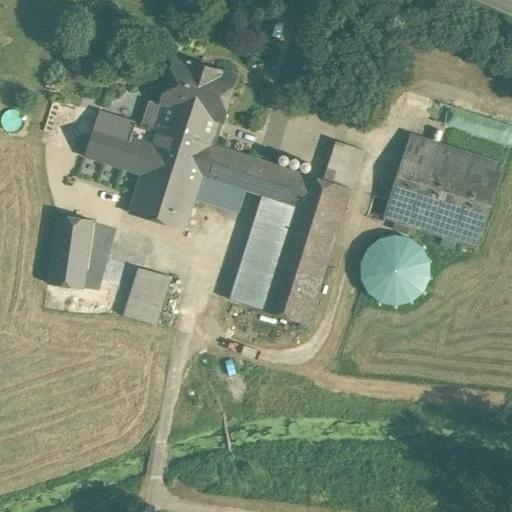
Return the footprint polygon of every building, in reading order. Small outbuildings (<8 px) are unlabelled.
[(237,75),(176,57),(162,103),(164,104),(158,123),(214,139),(220,121),(223,122),(237,75)] [(214,139),(158,123),(156,129),(144,125),(143,126),(85,108),(71,151),(142,173),(130,212),(185,229),(195,198),(203,176),(213,144),(214,139)] [(504,165),(411,135),(385,216),(477,246),(504,165)] [(364,150),(337,141),(325,180),(351,188),(364,150)] [(256,158),(213,144),(203,176),(246,190),(256,158)] [(280,159),(280,161),(280,162),(281,164),(283,165),(285,165),(287,165),(288,164),(289,162),(290,160),(289,159),(288,157),(287,156),(285,155),(283,156),(281,157),(280,159)] [(300,166),(300,164),(300,162),(299,160),(297,159),(295,159),(293,159),(292,160),(291,162),(290,164),(291,166),(292,167),(294,168),(295,169),(297,168),(299,167),(300,166)] [(311,169),(311,167),(311,165),(310,164),(308,163),(306,162),(304,163),(303,164),(302,165),(301,167),(302,169),(303,171),(305,172),(306,172),(308,172),(310,171),(311,169)] [(302,173),(273,164),(263,195),(292,205),(302,173)] [(325,180),(302,173),(292,205),(259,309),(308,324),(351,188),(325,180)] [(246,190),(203,176),(195,198),(239,212),(246,190)] [(99,183),(63,178),(51,265),(87,270),(99,183)] [(263,195),(231,300),(259,309),(292,205),(263,195)] [(193,233),(191,251),(202,253),(204,234),(193,233)] [(370,252),(362,262),(359,275),(361,287),(368,298),(378,305),(391,308),(403,306),(414,300),(421,289),(424,277),(422,264),(416,254),(405,246),(393,243),(380,245),(370,252)] [(87,270),(51,265),(48,283),(84,288),(87,270)] [(170,276),(138,268),(123,315),(155,323),(170,276)]
